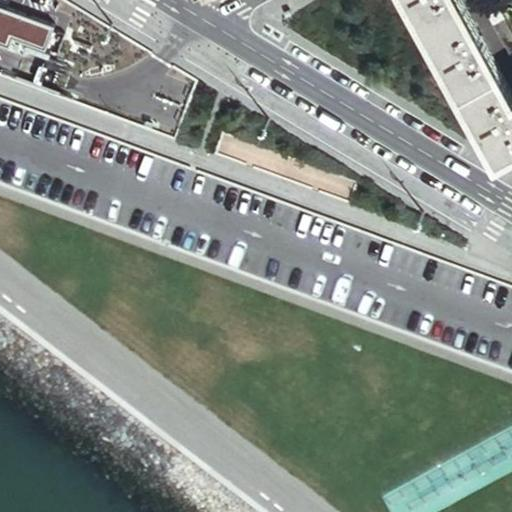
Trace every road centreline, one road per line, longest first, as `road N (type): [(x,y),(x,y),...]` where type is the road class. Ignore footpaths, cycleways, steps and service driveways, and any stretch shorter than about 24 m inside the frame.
road 1 (residential): [(188,16),(511,210)]
road 2 (unknown): [(389,0),(446,124),(449,173)]
